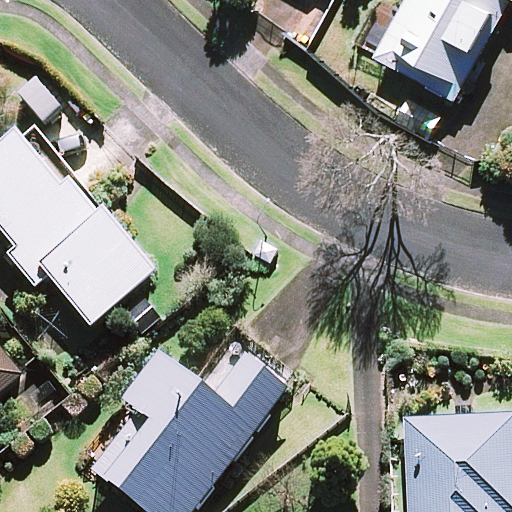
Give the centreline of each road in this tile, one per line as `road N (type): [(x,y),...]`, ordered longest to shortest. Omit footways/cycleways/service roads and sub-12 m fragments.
road 1 (residential): [(331,199),(126,0)]
road 2 (residential): [(511,255),(454,250),(331,199)]
